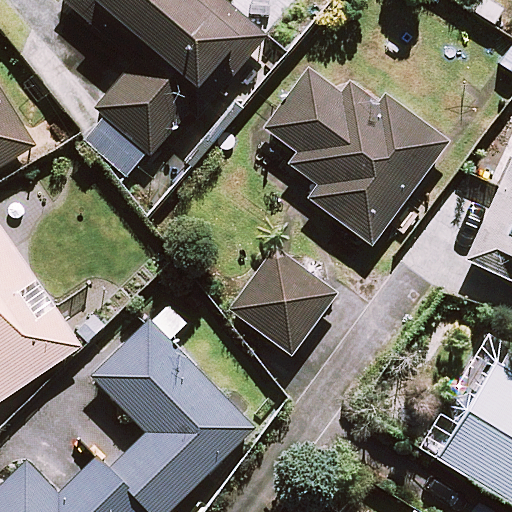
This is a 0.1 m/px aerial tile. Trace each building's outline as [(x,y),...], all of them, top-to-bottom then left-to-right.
[(267,36),(224,0),(60,0),(133,62),(94,108),(104,117),(147,153),(150,156),(189,111),(197,117),(267,36)] [(340,94),(308,70),(264,130),(290,149),(282,160),(316,185),(307,198),(370,245),(446,141),(355,74),(340,94)] [(0,166),(34,146),(0,91),(0,166)] [(147,153),(104,117),(83,141),(126,178),(147,153)] [(511,155),(465,260),(511,281),(511,155)] [(0,400),(78,347),(0,232),(0,400)] [(334,293),(274,249),(229,310),(288,354),(334,293)] [(185,325),(166,305),(92,377),(146,432),(110,467),(98,455),(58,494),(26,461),(0,486),(0,511),(164,511),(252,428),(168,341),(185,325)] [(511,372),(495,362),(436,458),(511,504),(511,372)]
